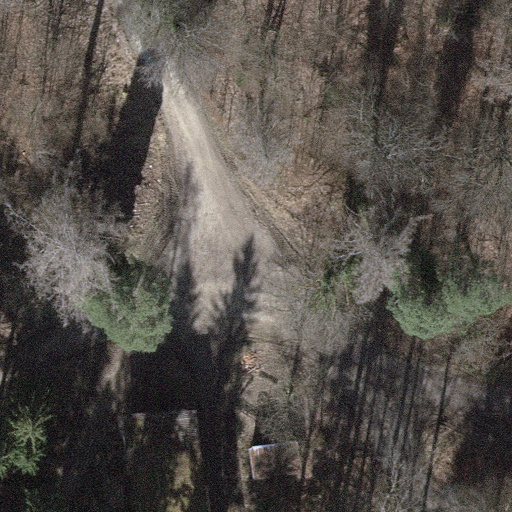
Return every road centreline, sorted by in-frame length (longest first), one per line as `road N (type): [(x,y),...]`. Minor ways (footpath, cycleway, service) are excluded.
road 1 (track): [(322,340),(211,198),(157,52),(127,0)]
road 2 (track): [(0,484),(111,331),(176,263),(211,198)]
road 3 (track): [(220,511),(191,235)]
road 4 (track): [(456,511),(322,340)]
road 5 (track): [(322,340),(477,405),(511,406)]
road 6 (track): [(138,303),(0,352)]
